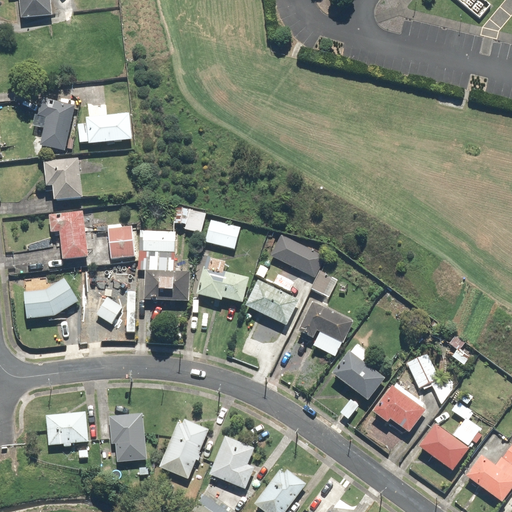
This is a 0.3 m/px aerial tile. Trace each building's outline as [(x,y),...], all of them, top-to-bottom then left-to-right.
[(50,0),(18,0),(22,22),(53,18),(50,0)] [(64,154),(74,108),(51,103),(51,105),(41,103),(38,118),(46,120),(39,149),(64,154)] [(78,126),(79,145),(88,144),(88,147),(131,143),(129,117),(86,120),(86,125),(78,126)] [(77,161),(43,165),(46,190),(52,189),(54,204),(82,201),(77,161)] [(175,209),(171,225),(186,228),(185,232),(202,235),(206,216),(175,209)] [(83,213),(49,217),(51,235),(59,234),(62,263),(88,260),(83,213)] [(211,221),(205,244),(234,251),(240,229),(211,221)] [(134,258),(131,228),(107,230),(111,261),(134,258)] [(175,233),(143,232),(142,253),(139,253),(139,273),(145,273),(144,301),(189,303),(190,274),(174,273),(175,233)] [(281,235),(270,258),(315,280),(326,258),(281,235)] [(221,301),(242,306),(248,281),(223,275),(226,265),(206,260),(196,297),(221,303),(221,301)] [(338,280),(320,272),(311,292),(330,300),(338,280)] [(46,290),(25,292),(27,318),(55,315),(77,302),(63,280),(46,290)] [(300,303),(257,283),(245,309),(287,329),(300,303)] [(123,309),(108,300),(96,317),(111,327),(123,309)] [(312,305),(298,333),(313,340),(317,333),(343,346),(354,325),(312,305)] [(451,359),(462,366),(467,359),(472,362),(478,354),(462,343),(451,359)] [(349,353),(331,376),(368,404),(385,381),(349,353)] [(451,395),(448,378),(439,380),(427,355),(407,365),(419,390),(430,384),(434,403),(446,401),(451,395)] [(372,415),(404,438),(407,433),(410,435),(426,413),(391,388),(372,415)] [(359,407),(351,400),(339,416),(348,422),(359,407)] [(64,447),(64,449),(71,448),(71,447),(88,445),(85,414),(47,418),(49,449),(64,447)] [(142,416),(109,418),(111,445),(101,446),(102,465),(146,462),(142,416)] [(159,469),(186,481),(195,461),(197,462),(200,455),(198,454),(208,432),(183,421),(182,425),(178,424),(159,469)] [(468,449),(435,426),(418,449),(451,472),(468,449)] [(247,467),(254,450),(225,438),(209,476),(245,490),(254,469),(247,467)] [(511,447),(503,460),(511,466),(511,447)] [(511,488),(511,478),(480,456),(465,478),(501,504),(511,488)] [(263,511),(285,511),(305,485),(286,471),(283,475),(278,472),(254,505),(263,511)] [(233,511),(206,493),(193,511),(233,511)]
